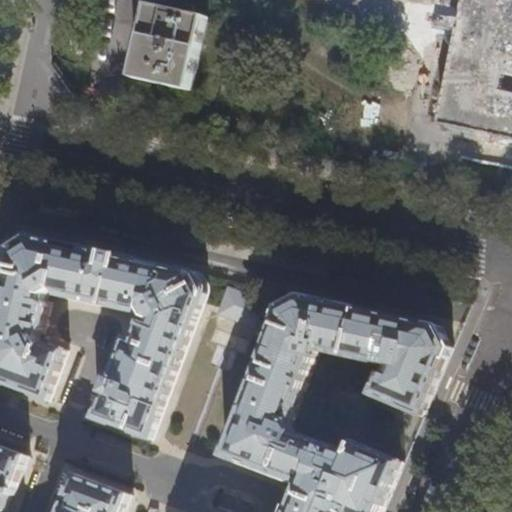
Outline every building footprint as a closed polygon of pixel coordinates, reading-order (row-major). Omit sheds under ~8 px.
[(143,0),(127,74),(186,87),(202,12),(148,0),(143,0)] [(511,0),(466,0),(440,123),(511,137),(511,0)] [(185,245),(326,276),(330,263),(188,232),(185,245)] [(98,419),(154,440),(209,296),(197,273),(32,237),(11,250),(7,268),(3,288),(0,301),(0,382),(51,402),(70,353),(49,345),(44,347),(40,339),(41,334),(45,334),(47,328),(48,327),(51,316),(53,306),(52,305),(52,304),(49,303),(50,297),(57,292),(60,297),(138,315),(146,311),(150,318),(143,322),(136,341),(129,339),(125,349),(112,383),(113,383),(109,392),(108,392),(98,419)] [(385,511),(406,463),(358,443),(353,453),(297,433),(294,427),(322,351),(393,367),(389,376),(383,374),(375,395),(425,417),(455,349),(444,328),(401,318),(342,305),(304,297),(283,308),(227,457),(259,470),(301,485),(296,498),(290,511),(385,511)] [(0,511),(127,511),(133,496),(77,475),(63,511),(3,511),(7,499),(12,500),(13,495),(16,496),(30,458),(0,445),(0,511)]
